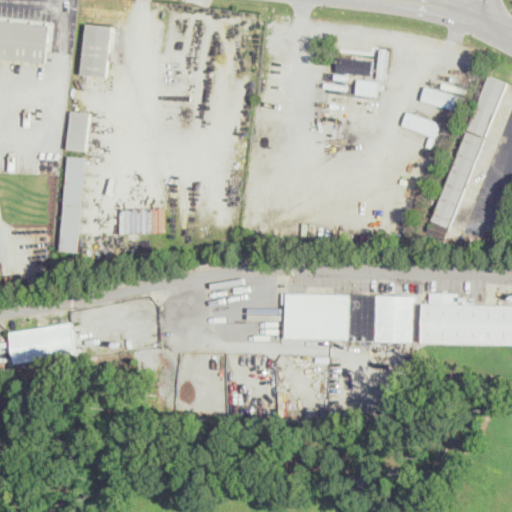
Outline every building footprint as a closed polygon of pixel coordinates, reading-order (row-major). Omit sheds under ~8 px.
[(0,17),(51,23),(47,63),(0,58),(0,17)] [(88,22),(115,24),(109,75),(82,73),(88,22)] [(389,49),(382,49),(379,75),(386,76),(389,49)] [(374,61),(339,56),(336,71),(372,76),(374,61)] [(428,229),(446,236),(486,137),(489,138),(511,84),(490,76),(428,229)] [(358,93),(378,95),(379,80),(359,78),(358,93)] [(423,99),(463,110),(467,96),(426,85),(423,99)] [(73,110),(92,112),(89,150),(69,147),(73,110)] [(404,124),(438,136),(442,122),(409,110),(404,124)] [(69,155),(90,156),(82,252),(62,249),(69,155)] [(289,291),(289,337),(416,341),(417,301),(417,295),(289,291)] [(416,341),(511,342),(511,304),(417,301),(416,341)] [(11,329),(15,363),(78,354),(74,321),(11,329)]
